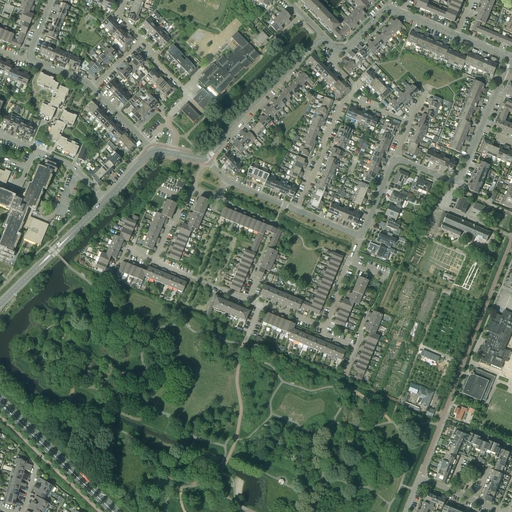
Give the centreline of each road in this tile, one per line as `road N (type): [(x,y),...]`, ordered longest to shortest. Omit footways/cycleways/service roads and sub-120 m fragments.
road 1 (residential): [(207,159),(321,40)]
road 2 (primary): [(112,511),(0,404)]
road 3 (residential): [(0,304),(106,200)]
road 4 (residential): [(172,153),(168,118),(187,95),(142,42)]
road 5 (residential): [(393,159),(455,183),(481,128)]
road 6 (residential): [(296,210),(348,97)]
